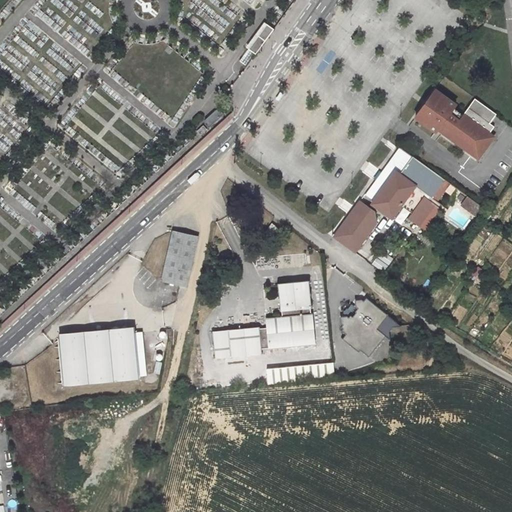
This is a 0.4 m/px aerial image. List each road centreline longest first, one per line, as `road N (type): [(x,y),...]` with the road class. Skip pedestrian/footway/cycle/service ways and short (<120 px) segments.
road 1 (unclassified): [(214,153),(446,343),(511,380)]
road 2 (track): [(137,511),(208,221),(190,174)]
road 3 (unclassified): [(0,347),(214,153)]
road 4 (unclassified): [(240,126),(334,0)]
road 5 (unclassified): [(318,0),(240,126)]
road 6 (unknown): [(321,243),(347,363)]
